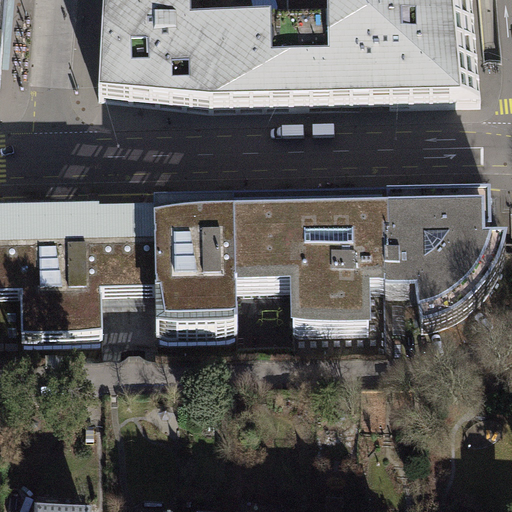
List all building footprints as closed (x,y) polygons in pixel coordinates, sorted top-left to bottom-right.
[(0,0),(0,72),(2,73),(8,0),(0,0)] [(105,0),(100,103),(210,117),(295,115),(482,110),(471,0),(105,0)] [(383,215),(386,304),(420,302),(420,335),(469,321),(503,289),(511,255),(511,250),(492,252),(492,214),(383,215)] [(239,219),(241,307),(296,305),(298,346),(373,344),(372,304),(386,304),(383,215),(239,219)] [(241,307),(239,219),(155,222),(157,310),(159,354),(243,351),(241,307)] [(24,226),(26,317),(27,347),(110,345),(109,312),(131,311),(157,310),(155,222),(129,222),(24,226)] [(0,317),(26,317),(24,226),(0,226),(0,317)]
